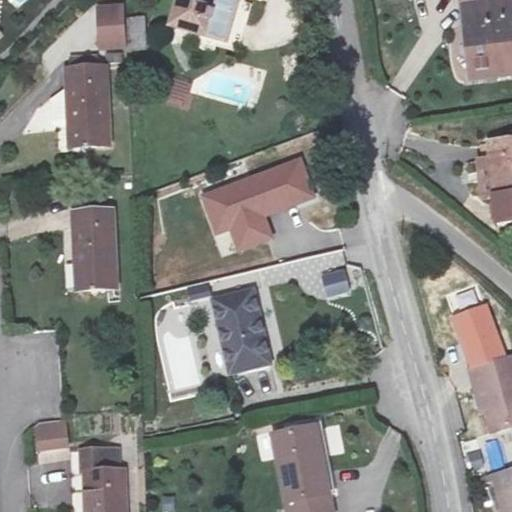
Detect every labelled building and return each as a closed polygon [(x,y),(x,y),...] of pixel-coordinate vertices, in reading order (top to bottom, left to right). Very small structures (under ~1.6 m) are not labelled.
[(183,0),(176,27),(232,45),(244,4),(230,0),(183,0)] [(133,7),(108,7),(109,47),(134,46),(134,25),(133,7)] [(156,25),(134,25),(134,46),(135,58),(156,58),(156,25)] [(494,130),(483,54),(434,61),(445,137),(494,130)] [(114,75),(73,76),(74,152),(116,152),(114,75)] [(248,197),(240,199),(244,213),(254,209),(257,220),(285,210),(289,221),(307,215),(303,203),(318,200),(310,180),(288,189),(281,168),(243,183),(248,197)] [(511,271),(511,192),(482,197),(493,274),(511,271)] [(121,302),(120,221),(76,222),(78,305),(121,302)] [(347,271),(323,273),(324,297),(348,295),(347,271)] [(265,310),(225,317),(236,397),(278,390),(265,310)] [(473,339),(439,355),(448,374),(482,358),(473,339)] [(511,446),(511,416),(502,384),(456,398),(469,438),(476,437),(482,457),(511,446)] [(36,451),(68,449),(66,421),(34,423),(36,451)] [(331,511),(319,449),(277,456),(287,511),(331,511)] [(127,511),(128,484),(88,484),(87,511),(127,511)] [(511,511),(511,492),(486,500),(489,511),(511,511)]
